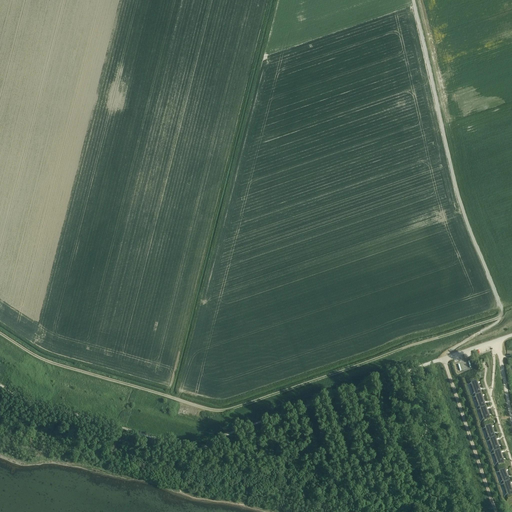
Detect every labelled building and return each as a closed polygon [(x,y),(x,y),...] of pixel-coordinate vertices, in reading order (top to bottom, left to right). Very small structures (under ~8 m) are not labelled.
[(476,381),(471,383),(475,396),(481,394),(476,381)] [(481,394),(475,396),(480,408),(485,407),(481,394)] [(485,407),(480,408),(484,421),(490,419),(485,407)] [(490,425),(485,427),(489,440),(495,438),(490,425)] [(495,438),(489,440),(494,452),(499,450),(495,438)] [(499,450),(494,452),(498,465),(504,463),(499,450)] [(504,468),(499,470),(503,483),(509,481),(504,468)] [(511,490),(509,481),(503,483),(508,496),(511,494),(511,490)]
